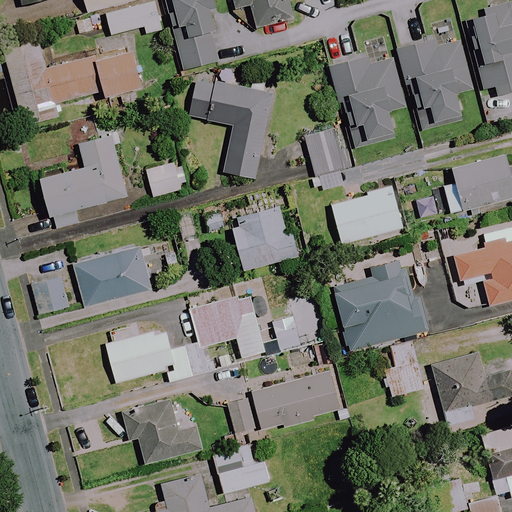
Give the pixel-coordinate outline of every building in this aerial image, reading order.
[(116,31),(148,23),(149,29),(164,25),(163,19),(157,0),(151,0),(111,11),(116,31)] [(164,0),(170,29),(184,26),(187,39),(216,34),(213,20),(217,20),(213,0),(164,0)] [(233,0),(236,11),(252,7),(257,28),(295,20),(290,0),(233,0)] [(103,13),(74,20),(78,37),(107,29),(103,13)] [(496,97),(511,93),(511,15),(467,26),(483,91),(494,88),(496,97)] [(400,48),(420,123),(483,106),(463,32),(400,48)] [(397,48),(336,65),(359,143),(419,126),(397,48)] [(146,87),(137,51),(100,60),(99,56),(45,69),(43,58),(8,67),(23,128),(60,119),(57,105),(106,93),(107,96),(146,87)] [(197,76),(190,119),(231,126),(223,173),(258,178),(272,88),(197,76)] [(304,138),(319,194),(345,187),(341,173),(349,171),(338,129),(304,138)] [(82,166),(39,177),(51,220),(132,199),(116,139),(77,149),(82,166)] [(511,161),(508,146),(457,158),(469,206),(511,196),(511,161)] [(170,166),(147,171),(153,199),(176,193),(170,166)] [(396,186),(336,201),(345,239),(406,224),(396,186)] [(240,229),(233,231),(243,272),(302,257),(295,231),(289,233),(282,207),(238,219),(240,229)] [(219,208),(203,212),(208,234),(225,230),(219,208)] [(467,285),(485,280),(491,303),(511,298),(511,240),(459,253),(467,285)] [(141,250),(75,268),(86,310),(152,293),(141,250)] [(375,279),(349,285),(351,290),(334,294),(348,352),(426,333),(410,270),(402,272),(399,262),(372,269),(375,279)] [(64,275),(28,283),(36,315),(71,307),(64,275)] [(259,329),(252,300),(239,303),(238,298),(191,309),(199,347),(249,336),(248,331),(259,329)] [(299,331),(295,316),(272,322),(276,337),(299,331)] [(171,351),(166,332),(107,347),(116,383),(166,371),(169,383),(205,374),(197,344),(171,351)] [(391,347),(395,368),(383,371),(389,398),(422,391),(418,373),(411,342),(391,347)] [(488,348),(436,360),(449,412),(501,400),(500,395),(511,391),(511,365),(494,370),(488,348)] [(250,391),(252,398),(226,405),(235,438),(265,430),(341,410),(331,371),(250,391)] [(179,422),(174,400),(137,409),(123,412),(130,441),(139,439),(145,465),(192,454),(184,421),(179,422)] [(511,436),(497,440),(509,493),(511,491),(511,436)] [(257,463),(251,446),(213,457),(224,496),(271,481),(265,460),(257,463)] [(255,511),(252,497),(216,506),(206,471),(160,484),(165,502),(153,505),(155,511),(150,511),(255,511)] [(446,511),(465,508),(460,480),(436,484),(441,511),(446,511)] [(500,511),(497,499),(470,506),(471,511),(500,511)]
